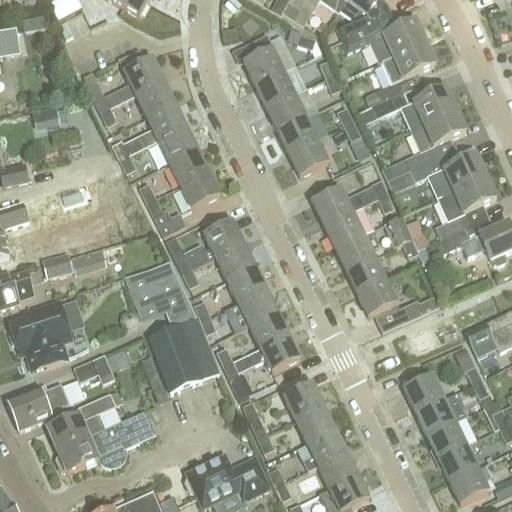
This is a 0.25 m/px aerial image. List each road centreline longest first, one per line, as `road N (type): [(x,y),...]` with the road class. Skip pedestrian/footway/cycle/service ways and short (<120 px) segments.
road 1 (residential): [(415,511),(207,77),(207,0)]
road 2 (residential): [(511,140),(446,0)]
